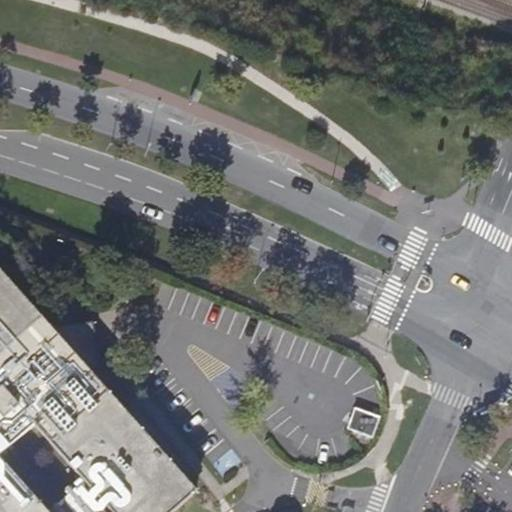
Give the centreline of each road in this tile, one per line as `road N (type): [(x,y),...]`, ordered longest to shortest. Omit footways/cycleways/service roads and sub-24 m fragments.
road 1 (secondary): [(465,283),(270,186),(0,85)]
road 2 (secondary): [(0,158),(236,238),(452,343)]
road 3 (residential): [(452,343),(448,397),(399,511)]
